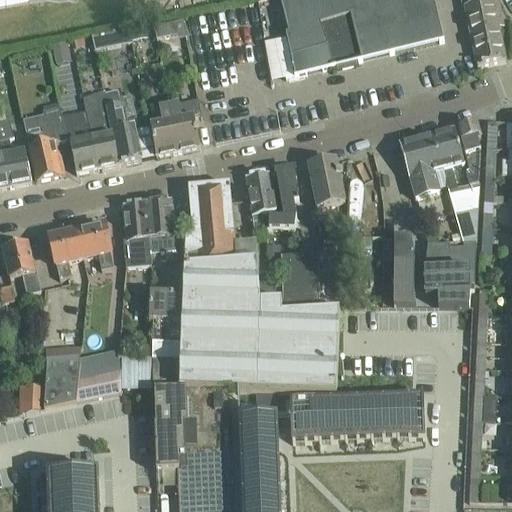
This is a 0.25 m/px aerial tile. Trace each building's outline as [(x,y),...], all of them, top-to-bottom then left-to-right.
[(0,0),(0,9),(45,1),(53,0),(0,0)] [(294,81),(444,44),(433,0),(280,0),(289,36),(285,37),(295,79),(294,80),(294,81)] [(498,3),(465,10),(477,70),(506,64),(498,30),(503,29),(498,3)] [(153,29),(156,43),(177,38),(178,43),(187,41),(183,24),(153,29)] [(128,30),(90,37),(93,52),(131,45),(128,30)] [(130,34),(132,43),(146,40),(144,31),(130,34)] [(82,41),(74,43),(76,51),(83,49),(82,41)] [(65,47),(54,49),(57,67),(69,64),(65,47)] [(113,137),(119,168),(141,163),(134,130),(125,132),(117,94),(104,97),(107,108),(113,137)] [(107,108),(104,97),(85,103),(87,114),(92,142),(98,173),(119,168),(113,137),(107,108)] [(179,108),(169,110),(179,155),(199,151),(193,121),(182,123),(179,108)] [(66,141),(62,123),(59,109),(42,113),(46,132),(41,134),(44,148),(29,152),(37,185),(64,179),(56,145),(67,143),(66,141)] [(179,155),(169,110),(160,112),(163,127),(150,130),(156,160),(179,155)] [(76,121),(62,123),(66,141),(79,138),(80,144),(70,146),(77,177),(98,173),(92,142),(87,114),(75,116),(76,121)] [(11,124),(0,125),(0,141),(10,190),(32,186),(25,154),(13,157),(10,143),(15,142),(11,124)] [(467,178),(469,190),(449,196),(465,251),(467,288),(471,289),(471,295),(475,295),(479,198),(482,156),(478,145),(480,144),(479,140),(482,139),(476,124),(457,132),(467,159),(473,157),(474,175),(467,178)] [(433,139),(443,175),(465,169),(454,132),(433,139)] [(486,152),(496,153),(497,135),(487,134),(486,152)] [(443,175),(433,139),(400,148),(415,202),(448,193),(443,175)] [(0,192),(10,190),(0,141),(0,192)] [(486,152),(485,179),(495,179),(496,153),(486,152)] [(345,207),(337,165),(308,170),(316,211),(310,212),(313,227),(329,224),(326,210),(345,207)] [(297,185),(295,173),(276,176),(284,221),(267,221),(267,232),(294,233),(297,220),(294,206),(299,205),(296,185),(297,185)] [(245,181),(246,184),(253,226),(255,240),(263,239),(263,228),(261,218),(277,215),(270,177),(245,181)] [(495,179),(485,179),(483,206),(493,206),(495,179)] [(182,327),(179,392),(189,393),(227,394),(227,395),(258,396),(261,323),(261,308),(261,307),(257,265),(237,267),(232,208),(230,188),(189,192),(189,196),(193,239),(186,240),(184,298),(182,327)] [(145,207),(150,270),(152,270),(150,257),(176,254),(171,204),(145,207)] [(493,206),(483,206),(482,232),(492,232),(493,206)] [(150,270),(145,207),(123,210),(127,244),(123,244),(126,272),(150,270)] [(105,229),(77,235),(83,263),(98,260),(101,274),(114,272),(110,257),(111,256),(105,229)] [(492,232),(482,232),(480,258),(491,258),(492,232)] [(83,263),(77,235),(49,241),(56,270),(59,284),(71,281),(68,267),(83,263)] [(414,310),(414,297),(415,268),(414,261),(411,241),(395,241),(394,309),(414,310)] [(3,252),(7,271),(10,282),(22,279),(27,298),(41,295),(36,275),(35,275),(28,246),(3,252)] [(267,249),(267,261),(281,261),(281,249),(267,249)] [(319,274),(317,274),(319,305),(319,317),(340,315),(344,251),(318,256),(319,274)] [(467,288),(465,251),(424,252),(427,297),(471,295),(471,289),(467,288)] [(491,258),(480,258),(479,287),(489,288),(491,258)] [(301,260),(282,260),(282,261),(282,306),(282,307),(282,319),(319,317),(319,305),(317,274),(301,275),(301,260)] [(14,305),(13,289),(0,289),(2,306),(14,305)] [(488,321),(489,294),(479,294),(477,321),(488,321)] [(149,316),(149,325),(182,327),(184,298),(150,296),(149,316)] [(261,323),(258,396),(336,399),(340,315),(319,317),(282,319),(282,307),(261,308),(261,323)] [(488,321),(477,321),(476,347),(487,347),(488,321)] [(487,347),(476,347),(475,373),(485,374),(487,347)] [(80,369),(82,351),(46,354),(47,371),(44,413),(76,405),(78,388),(79,369),(80,369)] [(475,373),(473,400),(484,400),(485,374),(475,373)] [(78,388),(76,405),(121,396),(121,378),(78,388)] [(40,414),(41,390),(26,390),(26,417),(40,414)] [(189,393),(153,394),(156,473),(179,472),(182,472),(181,457),(181,456),(186,454),(185,427),(190,427),(189,393)] [(231,511),(230,463),(228,429),(227,395),(227,394),(189,393),(190,427),(185,427),(187,457),(181,457),(182,472),(179,472),(180,511),(231,511)] [(318,404),(291,405),(293,448),(425,442),(423,399),(410,400),(410,408),(319,412),(318,404)] [(473,400),(472,426),(482,426),(484,400),(473,400)] [(280,511),(277,422),(240,423),(242,511),(280,511)] [(482,426),(472,426),(471,453),(481,453),(482,426)] [(471,453),(469,479),(479,479),(481,453),(471,453)] [(99,511),(98,476),(47,478),(48,511),(99,511)] [(479,479),(469,479),(468,505),(478,506),(479,479)]
